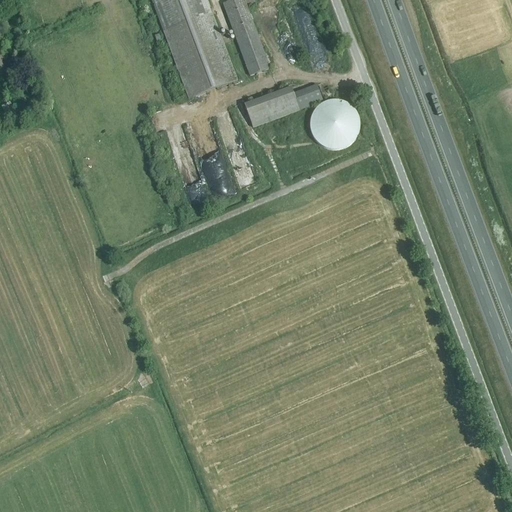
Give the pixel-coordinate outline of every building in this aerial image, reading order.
[(189,101),(237,83),(205,0),(151,0),(163,32),(189,101)] [(236,0),(223,5),(250,77),(270,70),(247,7),(256,4),(254,0),(236,0)] [(0,55),(0,70),(5,68),(2,63),(8,60),(5,53),(0,55)] [(14,74),(19,71),(14,60),(10,62),(8,63),(12,70),(14,74)] [(292,88),(244,106),(253,129),(300,111),(323,103),(317,86),(294,94),(292,88)] [(343,103),(339,102),(334,101),(330,102),(326,103),(322,105),(318,107),(315,110),(313,114),(311,118),(310,122),(309,126),(310,131),(311,135),(313,139),(315,143),(318,146),(322,148),(326,150),(330,151),(334,152),(339,151),(343,150),(347,148),(351,146),(354,143),(356,139),(358,135),(359,131),(360,126),(359,122),(358,118),(356,114),(354,110),(351,107),(347,105),(343,103)] [(211,202),(204,182),(185,189),(192,209),(211,202)]
